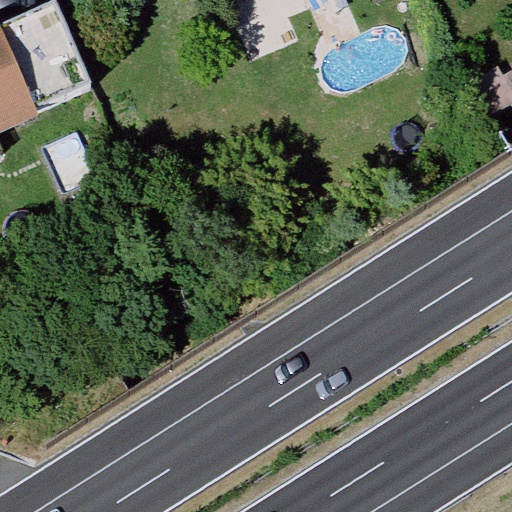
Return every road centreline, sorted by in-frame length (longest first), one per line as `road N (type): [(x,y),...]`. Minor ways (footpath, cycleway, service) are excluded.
road 1 (motorway): [(511,251),(98,511)]
road 2 (motorway): [(309,511),(511,383)]
